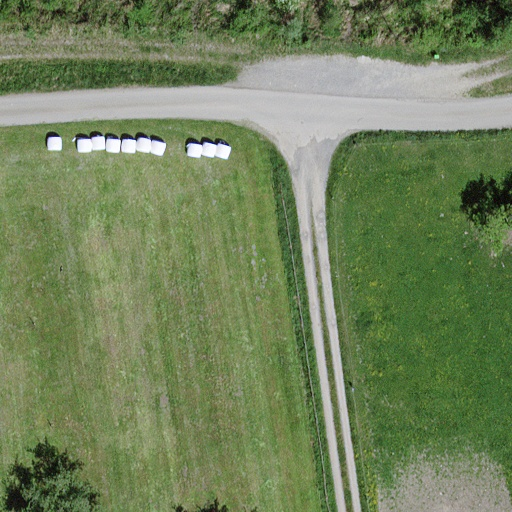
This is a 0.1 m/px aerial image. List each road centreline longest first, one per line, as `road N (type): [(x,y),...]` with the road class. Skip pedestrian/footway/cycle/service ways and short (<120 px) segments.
road 1 (track): [(511,110),(294,115),(127,106),(0,113)]
road 2 (track): [(294,115),(347,511)]
